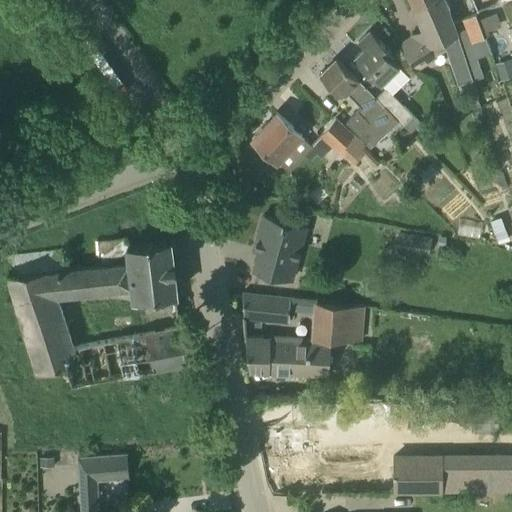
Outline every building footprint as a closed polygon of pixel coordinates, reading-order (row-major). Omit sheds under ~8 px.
[(443,39),(457,34),(453,22),(449,9),(444,0),(423,0),(413,5),(414,10),(423,29),(412,35),(414,39),(401,48),(416,71),(436,58),(435,56),(447,48),(443,39)] [(462,18),(453,22),(457,34),(465,57),(472,80),(483,76),(478,58),(490,54),(484,36),(485,36),(476,13),(462,18)] [(386,87),(392,93),(409,77),(390,57),(393,54),(370,30),(358,42),(364,48),(354,57),(380,84),(381,82),(386,87)] [(398,120),(375,97),(336,57),(320,73),(341,95),(346,90),(361,107),(346,122),(370,147),(398,120)] [(463,83),(472,80),(465,57),(455,60),(463,83)] [(511,75),(511,61),(511,58),(496,63),(499,72),(501,79),(509,77),(511,75)] [(398,120),(403,124),(413,115),(392,93),(386,87),(375,97),(398,120)] [(289,172),(304,154),(311,145),(301,135),(276,112),(252,138),(277,161),(289,172)] [(413,115),(403,124),(411,133),(421,123),(413,115)] [(364,146),(364,145),(336,117),(320,135),(338,153),(352,165),(364,154),(360,150),(364,146)] [(291,278),(306,227),(263,215),(257,236),(262,237),(254,268),(291,278)] [(494,232),(498,243),(509,239),(505,228),(494,232)] [(416,234),(413,249),(429,252),(432,237),(416,234)] [(124,264),(122,237),(122,235),(96,236),(98,266),(93,266),(65,268),(57,292),(132,285),(130,264),(124,264)] [(129,245),(130,264),(132,285),(133,296),(177,292),(171,240),(129,245)] [(57,292),(65,268),(63,249),(5,255),(7,273),(24,331),(65,319),(57,292)] [(289,320),(290,298),(242,292),(244,318),(289,320)] [(373,307),(317,301),(315,337),(361,340),(362,329),(372,330),(373,307)] [(65,319),(24,331),(36,372),(66,363),(71,385),(89,382),(82,344),(73,345),(65,319)] [(181,325),(144,332),(151,370),(188,363),(181,325)] [(144,332),(113,338),(120,376),(151,370),(144,332)] [(113,338),(82,344),(89,382),(120,376),(113,338)] [(331,343),(245,338),(249,369),(329,373),(331,343)] [(423,423),(423,419),(473,420),(473,432),(508,433),(508,419),(511,418),(511,407),(423,404),(394,402),(393,421),(423,423)] [(274,493),(275,494),(326,491),(480,490),(480,460),(442,460),(442,449),(394,449),(321,451),(320,428),(272,430),(274,493)] [(56,467),(55,451),(39,452),(39,467),(56,467)] [(96,478),(128,476),(127,452),(78,456),(82,511),(98,511),(96,478)]
